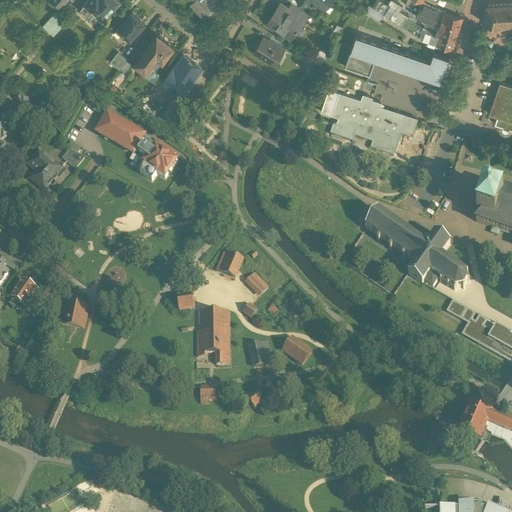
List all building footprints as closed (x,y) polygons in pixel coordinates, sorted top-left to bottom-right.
[(85,0),(85,1),(87,3),(81,9),(90,16),(95,10),(103,17),(118,0),(85,0)] [(221,0),(190,0),(198,9),(199,8),(207,17),(224,2),(221,0)] [(422,2),(419,0),(414,0),(411,7),(418,10),(422,2)] [(288,7),(281,2),(269,19),(267,17),(264,20),(274,27),(274,26),(284,33),(285,31),(291,35),(295,31),(296,32),(299,31),(301,28),(301,25),(299,24),(302,20),(287,9),(288,7)] [(423,2),(422,2),(418,10),(416,15),(417,17),(434,24),(440,10),(423,2)] [(511,3),(486,5),(482,21),(489,23),(488,24),(482,43),(483,43),(483,44),(502,49),(509,51),(511,44),(507,40),(509,34),(511,33),(511,3)] [(384,14),(369,4),(365,10),(380,20),(384,14)] [(309,13),(298,6),(294,12),(305,19),(309,13)] [(57,9),(42,24),(54,35),(68,19),(57,9)] [(132,9),(127,14),(125,12),(117,21),(119,23),(117,25),(130,37),(145,21),(132,9)] [(462,17),(445,12),(442,21),(444,23),(442,29),(438,28),(435,34),(432,41),(453,49),(462,17)] [(427,28),(407,18),(399,14),(395,21),(394,21),(402,26),(422,38),(423,38),(432,41),(435,34),(432,32),(427,28)] [(174,46),(157,33),(146,48),(135,63),(145,71),(155,58),(160,63),(162,60),(163,61),(174,46)] [(431,60),(356,33),(345,65),(370,74),(375,59),(440,82),(449,57),(434,51),(431,60)] [(284,50),(263,37),(254,52),(275,65),(284,50)] [(298,49),(288,43),(285,48),(295,54),(298,49)] [(118,50),(110,61),(120,68),(127,59),(128,58),(118,50)] [(183,54),(175,66),(174,65),(164,80),(177,89),(175,91),(183,96),(195,80),(195,79),(194,78),(202,67),(194,62),(193,63),(190,61),(191,59),(183,54)] [(133,63),(127,59),(120,68),(126,73),(133,63)] [(164,68),(160,65),(154,73),(158,76),(164,68)] [(211,74),(202,67),(194,78),(195,79),(195,80),(203,86),(211,74)] [(511,85),(500,81),(489,113),(497,116),(495,123),(503,126),(502,126),(503,127),(503,128),(504,129),(505,130),(506,130),(507,130),(508,130),(509,129),(510,129),(511,129),(511,85)] [(373,96),(364,93),(362,98),(329,87),(321,109),(338,115),(331,138),(353,145),(356,139),(373,145),(371,151),(394,158),(401,137),(409,140),(417,118),(380,105),(381,101),(372,98),(373,96)] [(32,101),(20,88),(12,95),(24,108),(32,101)] [(170,111),(162,122),(168,126),(176,115),(170,111)] [(8,116),(6,119),(4,116),(0,119),(0,121),(10,133),(15,129),(13,126),(15,124),(8,116)] [(173,154),(158,144),(156,148),(155,149),(143,140),(107,119),(97,134),(105,139),(107,136),(111,139),(109,141),(117,146),(119,143),(123,146),(121,149),(122,149),(123,146),(127,148),(126,151),(134,156),(134,155),(141,160),(139,162),(146,166),(140,174),(152,183),(158,175),(166,180),(178,163),(170,158),(173,154)] [(0,150),(3,147),(0,144),(11,134),(10,133),(0,121),(0,150)] [(76,146),(71,144),(68,150),(70,151),(77,155),(81,149),(76,146)] [(3,147),(0,150),(0,155),(2,158),(4,158),(8,154),(9,152),(5,148),(3,147)] [(77,155),(70,151),(62,160),(76,171),(86,159),(77,155)] [(62,171),(39,152),(28,166),(41,176),(35,184),(45,192),(62,171)] [(506,192),(488,186),(486,192),(485,192),(476,216),(478,216),(476,223),(494,229),(492,234),(498,237),(500,233),(511,236),(511,187),(508,186),(506,192)] [(377,212),(365,231),(366,230),(368,232),(368,231),(380,239),(377,243),(379,244),(382,240),(391,247),(389,250),(392,252),(394,249),(404,256),(402,259),(404,261),(407,257),(417,264),(408,276),(423,286),(425,283),(433,288),(433,289),(440,280),(441,281),(440,283),(441,284),(443,282),(449,286),(447,288),(448,289),(450,287),(455,290),(454,292),(456,293),(456,290),(462,289),(463,291),(465,290),(464,288),(467,283),(469,284),(470,282),(467,282),(466,276),(468,275),(467,273),(465,275),(461,272),(462,269),(461,269),(460,271),(454,266),(455,264),(454,263),(452,265),(442,258),(450,246),(436,236),(429,245),(429,244),(428,243),(427,243),(426,243),(425,244),(425,245),(425,246),(417,241),(418,240),(416,239),(416,240),(405,232),(403,231),(401,230),(394,225),(392,224),(393,223),(391,222),(391,223),(380,215),(380,214),(377,212)] [(248,256),(253,261),(258,256),(253,251),(248,256)] [(244,260),(224,252),(216,271),(236,279),(239,271),(244,260)] [(0,261),(0,286),(8,275),(8,272),(4,269),(6,266),(0,261)] [(248,281),(245,284),(259,298),(268,289),(254,275),(248,281)] [(39,292),(24,282),(11,300),(26,310),(39,292)] [(46,287),(38,300),(45,304),(53,292),(46,287)] [(191,297),(178,299),(180,312),(193,310),(191,297)] [(488,341),(492,334),(483,329),(487,322),(453,302),(446,314),(468,326),(462,338),(478,347),(483,339),(488,341)] [(73,304),(67,303),(62,325),(67,326),(76,328),(84,330),(89,308),(81,306),(77,305),(73,304)] [(250,306),(244,314),(252,320),(257,312),(250,306)] [(280,314),(273,307),(268,312),(275,319),(280,314)] [(229,312),(200,313),(200,333),(198,334),(198,359),(207,359),(207,355),(211,355),(217,355),(217,367),(230,366),(229,312)] [(511,335),(496,327),(492,334),(488,341),(483,339),(478,347),(511,366),(511,335)] [(312,353),(293,340),(284,353),(302,366),(312,353)] [(268,343),(250,348),(254,368),(259,367),(273,364),(268,343)] [(217,401),(217,388),(201,389),(201,405),(209,405),(209,401),(217,401)] [(257,392),(247,399),(254,408),(264,401),(259,395),(257,392)] [(490,409),(470,400),(463,418),(457,432),(481,440),(488,423),(493,412),(493,410),(490,409)] [(511,419),(493,412),(488,423),(511,432),(511,419)]
